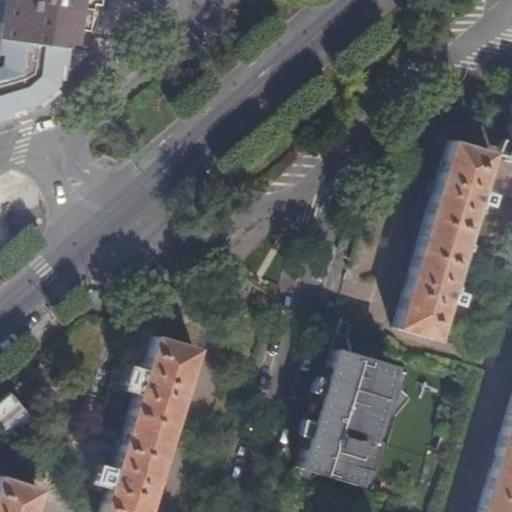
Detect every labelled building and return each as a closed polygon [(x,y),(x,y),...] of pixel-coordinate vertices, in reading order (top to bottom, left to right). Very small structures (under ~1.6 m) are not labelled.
[(4,0),(1,24),(0,23),(0,41),(58,50),(85,26),(94,0),(4,0)] [(58,50),(0,41),(0,116),(26,109),(52,88),(58,50)] [(511,163),(511,122),(501,160),(511,163)] [(487,153),(446,141),(391,328),(432,340),(444,300),(452,303),(456,289),(448,287),(471,208),(480,210),(484,196),(475,193),(487,153)] [(316,393),(316,394),(307,421),(300,418),(297,430),(304,432),(289,480),(303,485),(316,472),(353,483),(357,468),(377,471),(393,416),(393,415),(407,398),(402,390),(407,372),(388,366),(350,355),(346,338),(345,338),(349,323),(338,320),(320,381),(312,378),(308,391),(316,393)] [(97,511),(142,511),(192,349),(150,336),(138,375),(131,373),(127,387),(134,390),(112,463),(105,462),(100,476),(107,478),(97,511)] [(511,511),(511,387),(492,455),(489,465),(474,511),(511,511)] [(0,511),(28,511),(35,490),(0,478),(0,511)]
